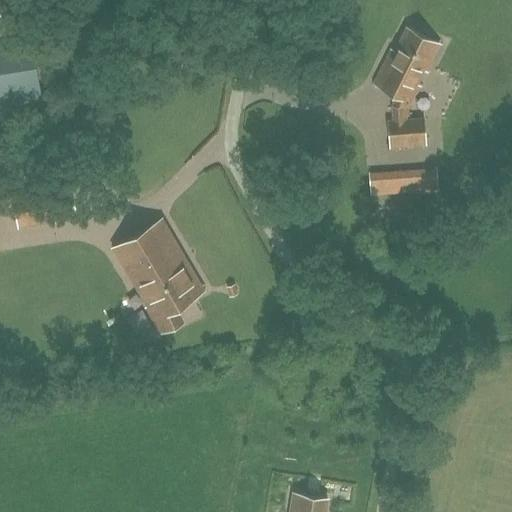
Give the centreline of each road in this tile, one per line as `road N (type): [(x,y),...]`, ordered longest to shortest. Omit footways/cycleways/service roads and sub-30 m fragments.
road 1 (unclassified): [(379,511),(405,396),(398,362),(375,331),(306,287),(260,219),(232,154),(254,0)]
road 2 (track): [(390,348),(511,334)]
